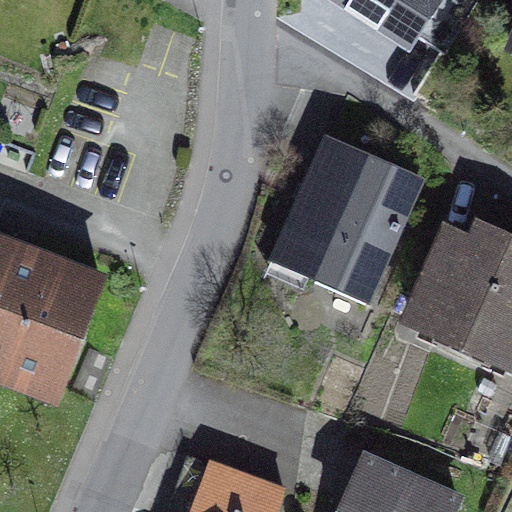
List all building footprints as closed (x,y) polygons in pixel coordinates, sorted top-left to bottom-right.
[(305,0),(323,20),(330,13),(354,40),(399,0),(305,0)] [(422,184),(329,143),(276,263),(368,304),(422,184)] [(475,246),(450,235),(411,322),(511,366),(511,247),(480,234),(475,246)] [(0,245),(0,380),(56,401),(100,283),(0,245)] [(276,511),(281,492),(193,461),(173,511),(276,511)] [(455,511),(459,503),(366,461),(343,511),(455,511)]
